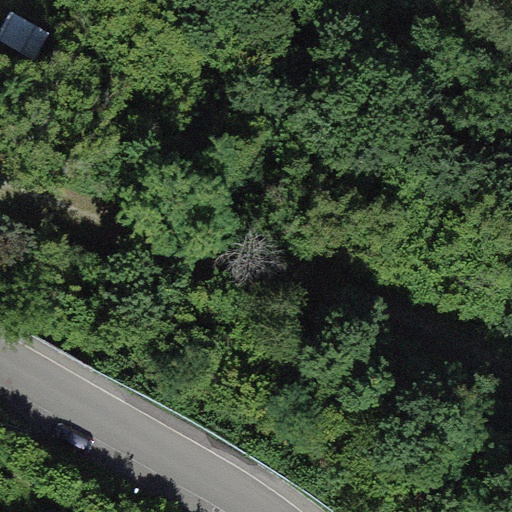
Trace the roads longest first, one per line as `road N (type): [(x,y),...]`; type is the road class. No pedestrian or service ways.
road 1 (track): [(0,174),(309,280),(511,364)]
road 2 (unclassified): [(0,362),(262,511)]
